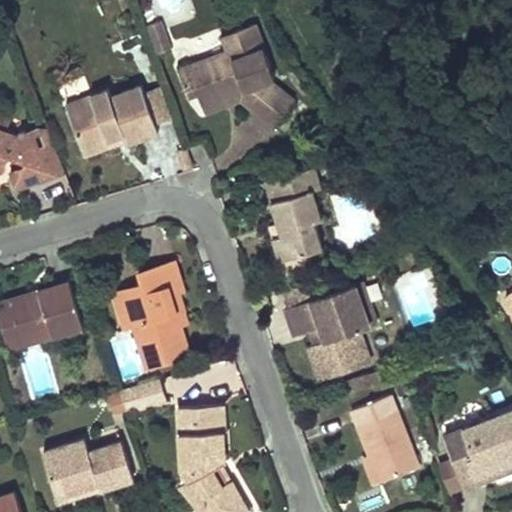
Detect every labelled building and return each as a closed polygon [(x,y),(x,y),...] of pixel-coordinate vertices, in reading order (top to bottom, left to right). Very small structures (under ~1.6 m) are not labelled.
[(148,31),(157,59),(174,53),(164,25),(148,31)] [(269,79),(249,26),(219,37),(224,51),(174,70),(183,95),(192,92),(196,102),(233,88),(236,98),(270,125),(289,104),(263,81),(269,79)] [(85,101),(62,109),(75,143),(113,129),(117,138),(118,141),(150,129),(147,120),(136,88),(134,82),(102,94),(98,84),(81,91),(85,101)] [(152,83),(136,88),(147,120),(163,115),(152,83)] [(233,88),(196,102),(199,112),(236,98),(233,88)] [(81,91),(59,99),(62,109),(85,101),(81,91)] [(0,152),(0,153),(12,149),(17,163),(23,182),(43,175),(35,151),(49,146),(41,125),(33,122),(9,129),(0,124),(0,152)] [(113,129),(75,143),(78,152),(117,138),(113,129)] [(35,151),(43,175),(58,169),(49,146),(35,151)] [(180,166),(186,163),(180,146),(174,149),(180,166)] [(23,182),(17,163),(4,168),(9,186),(23,182)] [(317,186),(311,164),(259,178),(271,219),(274,230),(265,233),(273,257),(317,245),(309,217),(315,215),(307,189),(317,186)] [(262,222),(265,233),(274,230),(271,219),(262,222)] [(130,321),(144,368),(188,354),(179,324),(175,312),(183,310),(176,290),(181,288),(173,259),(135,271),(139,282),(120,287),(130,321)] [(361,276),(353,279),(367,322),(376,318),(361,276)] [(367,322),(353,279),(281,304),(292,333),(307,327),(316,324),(321,337),(312,340),(305,343),(316,377),(370,358),(358,325),(367,322)] [(65,281),(5,299),(20,345),(79,327),(65,281)] [(120,324),(130,321),(120,287),(110,290),(120,324)] [(0,341),(3,351),(20,345),(5,299),(0,300),(0,341)] [(183,310),(175,312),(179,324),(187,321),(183,310)] [(316,324),(307,327),(312,340),(321,337),(316,324)] [(340,381),(344,389),(365,383),(362,373),(340,381)] [(137,383),(117,389),(124,412),(145,405),(137,383)] [(415,467),(393,408),(387,395),(349,409),(367,454),(377,481),(415,467)] [(224,430),(222,402),(175,403),(180,465),(186,479),(183,481),(199,511),(223,511),(242,501),(228,476),(223,479),(213,463),(222,457),(221,430),(224,430)] [(511,406),(442,432),(461,483),(490,473),(488,467),(511,457),(511,406)] [(83,448),(79,437),(38,450),(46,475),(56,472),(63,490),(91,481),(94,489),(129,477),(116,437),(83,448)] [(369,484),(377,481),(367,454),(359,457),(369,484)] [(511,457),(488,467),(490,473),(511,465),(511,457)] [(63,490),(56,472),(46,475),(55,502),(94,489),(91,481),(63,490)] [(0,511),(17,511),(11,490),(0,493),(0,511)] [(242,501),(223,511),(244,511),(247,510),(245,506),(242,501)]
